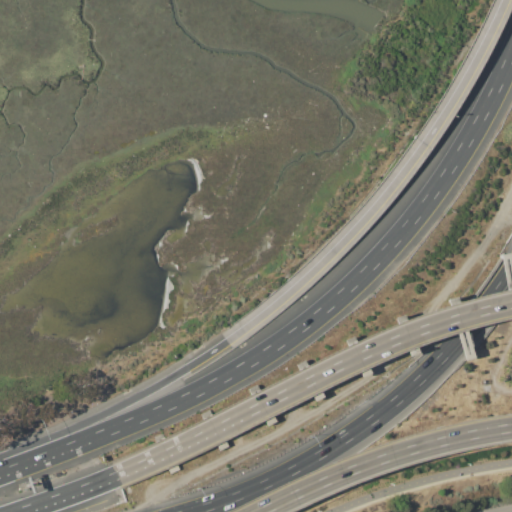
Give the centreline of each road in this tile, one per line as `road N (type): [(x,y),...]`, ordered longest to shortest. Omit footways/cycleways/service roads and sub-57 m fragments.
road 1 (motorway): [(511,47),(429,196),(322,309),(191,394),(0,471)]
road 2 (track): [(138,511),(374,372),(469,263),(511,189)]
road 3 (motorway): [(501,0),(448,103),(375,204),(314,269),(226,341)]
road 4 (motorway): [(511,302),(362,352),(116,474)]
road 5 (motorway): [(186,511),(292,470),(371,419),(441,358),(511,268)]
road 6 (motorway): [(254,511),(377,458),(511,425)]
road 7 (motorway): [(226,341),(136,396),(0,458)]
